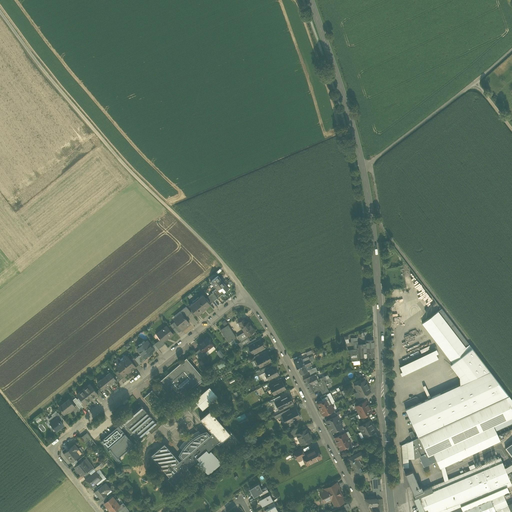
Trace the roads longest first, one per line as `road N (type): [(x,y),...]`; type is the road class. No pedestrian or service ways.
road 1 (secondary): [(362,166),(391,511)]
road 2 (unclassified): [(225,265),(117,156),(0,11)]
road 3 (residential): [(245,293),(49,449),(98,511)]
road 4 (residential): [(365,511),(245,293)]
road 5 (residential): [(511,49),(371,161)]
road 6 (secondary): [(310,0),(362,166)]
